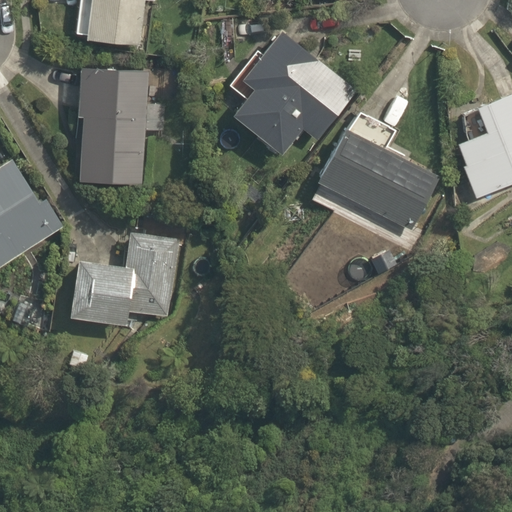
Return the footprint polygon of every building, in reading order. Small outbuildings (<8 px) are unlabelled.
[(144,0),(78,0),(74,38),(139,45),(144,0)] [(281,27),(239,78),(252,88),(231,114),(281,156),(303,130),(316,142),(358,91),(281,27)] [(147,75),(83,71),(76,184),(139,189),(147,75)] [(511,95),(475,111),(484,132),(455,145),(478,199),(511,184),(511,95)] [(415,234),(444,176),(386,147),(396,127),(354,106),(315,184),(415,234)] [(0,265),(67,222),(47,192),(37,198),(11,158),(0,165),(0,265)] [(184,241),(128,233),(122,273),(74,266),(66,317),(124,326),(126,312),(172,319),(184,241)]
